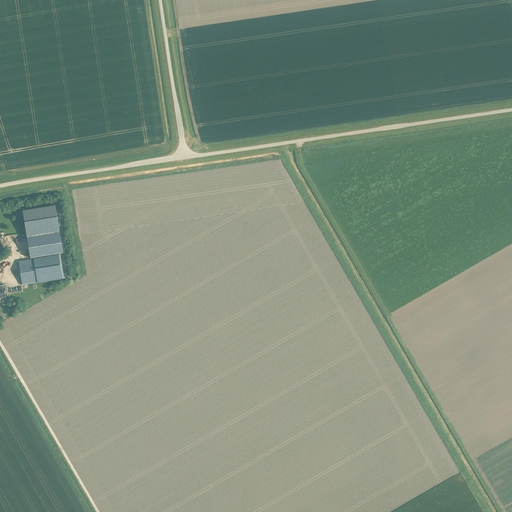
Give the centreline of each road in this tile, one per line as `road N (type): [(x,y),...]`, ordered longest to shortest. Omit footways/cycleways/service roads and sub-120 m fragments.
road 1 (unclassified): [(184,156),(511,108)]
road 2 (unclassified): [(0,185),(184,156)]
road 3 (unclassified): [(184,156),(160,0)]
